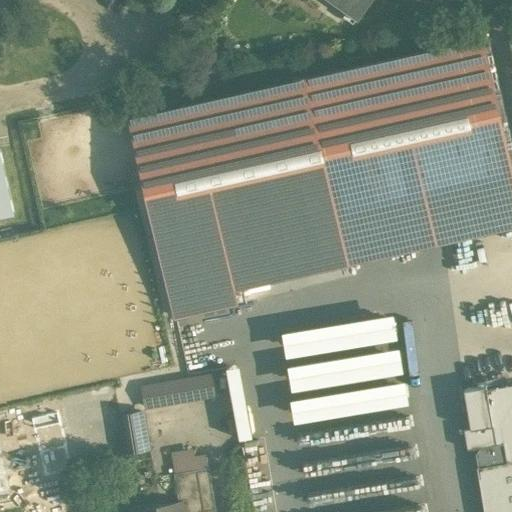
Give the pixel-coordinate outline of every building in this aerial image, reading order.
[(327,0),(358,21),(372,0),(327,0)] [(511,180),(479,34),(310,72),(351,251),(511,214),(511,180)] [(323,250),(213,269),(241,435),(351,417),(333,309),(328,277),(323,250)] [(356,271),(328,277),(333,309),(362,304),(356,271)] [(397,387),(412,385),(397,280),(382,282),(397,387)] [(380,412),(362,304),(333,309),(351,417),(380,412)] [(175,381),(143,386),(146,402),(178,397),(175,381)] [(511,511),(511,384),(497,388),(497,391),(493,398),(489,399),(496,444),(481,447),(476,453),(479,467),(477,467),(485,511),(511,511)] [(143,412),(119,416),(125,451),(149,447),(143,412)] [(206,455),(173,460),(175,473),(208,467),(206,455)] [(175,473),(174,473),(179,503),(181,503),(182,511),(198,511),(216,509),(209,467),(208,467),(175,473)] [(179,503),(135,510),(135,511),(182,511),(181,503),(179,503)]
